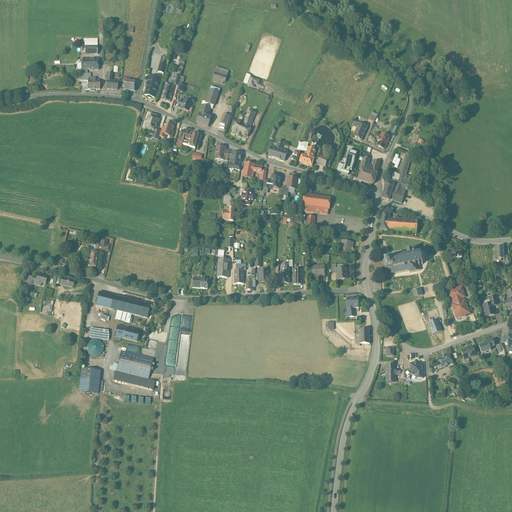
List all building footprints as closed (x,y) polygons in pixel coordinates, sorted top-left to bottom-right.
[(97,48),(85,48),(85,56),(97,56),(97,48)] [(98,61),(89,62),(89,72),(98,72),(98,61)] [(89,62),(81,62),(81,72),(89,72),(89,62)] [(167,67),(160,65),(158,74),(165,76),(167,67)] [(228,73),(217,69),(212,83),(218,85),(219,82),(225,84),(228,73)] [(161,81),(150,78),(148,86),(146,86),(146,88),(147,89),(145,97),(148,98),(148,99),(151,100),(152,99),(155,100),(161,81)] [(258,87),(260,81),(250,78),(247,88),(253,89),(254,86),(258,87)] [(90,82),(87,82),(87,85),(85,86),(85,92),(90,92),(90,93),(94,93),(94,92),(99,91),(99,82),(96,82),(90,82)] [(111,83),(107,82),(106,91),(117,92),(118,84),(111,83)] [(129,83),(125,83),(124,84),(124,87),(124,92),(134,93),(135,88),(135,84),(129,83)] [(175,89),(166,86),(161,102),(170,104),(175,89)] [(219,95),(210,92),(206,105),(209,106),(215,108),(219,95)] [(191,104),(184,102),(184,103),(180,102),(178,110),(181,111),(181,112),(189,114),(191,104)] [(206,105),(203,104),(200,114),(197,123),(208,127),(211,118),(208,117),(211,110),(208,109),(209,106),(206,105)] [(256,115),(250,112),(246,120),(252,123),(256,115)] [(230,116),(225,114),(222,123),(227,125),(230,116)] [(159,121),(149,117),(145,129),(147,132),(154,135),(155,131),(159,121)] [(244,125),(237,121),(232,131),(237,133),(236,135),(241,137),(242,135),(247,137),(251,128),(250,128),(252,123),(246,120),(244,125)] [(174,127),(167,125),(166,130),(162,129),(161,132),(159,137),(165,139),(166,136),(172,137),(174,132),(172,132),(174,127)] [(367,128),(358,125),(356,130),(353,139),(361,142),(367,128)] [(161,132),(155,131),(154,135),(152,139),(158,141),(159,137),(161,132)] [(193,134),(193,135),(189,133),(190,132),(186,131),(186,132),(182,131),(178,143),(182,144),(182,143),(190,146),(189,148),(195,150),(199,135),(193,134)] [(389,139),(381,135),(376,147),(384,151),(389,139)] [(225,148),(217,147),(215,159),(224,160),(225,151),(225,148)] [(276,148),(271,147),(268,157),(277,159),(279,149),(276,148)] [(316,150),(308,147),(306,153),(305,156),(313,159),(316,150)] [(242,153),(233,149),(232,153),(231,159),(230,164),(229,170),(240,171),(241,166),(240,166),(242,153)] [(281,150),(279,149),(277,159),(284,161),(287,152),(281,150)] [(201,161),(202,155),(193,153),(192,159),(201,161)] [(302,155),(301,155),(299,162),(302,163),(302,165),(308,166),(308,165),(312,166),(314,159),(313,159),(305,156),(302,155)] [(328,159),(319,155),(316,163),(325,166),(328,159)] [(398,184),(397,185),(402,186),(404,180),(405,177),(412,157),(407,155),(398,184)] [(395,166),(394,168),(397,170),(400,161),(397,160),(398,157),(395,156),(392,165),(395,166)] [(373,167),(368,166),(370,161),(364,159),(362,169),(361,168),(357,180),(372,184),(374,184),(377,173),(379,164),(374,162),(373,167)] [(254,165),(245,163),(242,177),(252,179),(254,167),(254,165)] [(277,176),(276,176),(272,176),(271,183),(270,187),(270,190),(272,190),(272,188),(279,189),(281,177),(280,177),(279,176),(277,176)] [(411,179),(405,177),(404,180),(402,186),(408,188),(410,182),(411,179)] [(297,179),(289,178),(287,187),(287,189),(289,189),(296,190),(297,179)] [(392,179),(388,178),(382,199),(389,201),(395,183),(396,180),(392,179)] [(398,184),(395,183),(389,201),(392,202),(393,201),(402,204),(406,190),(407,191),(408,188),(402,186),(397,185),(398,184)] [(242,193),(241,201),(252,203),(253,195),(242,193)] [(330,198),(304,194),(302,212),(326,215),(326,209),(329,210),(330,198)] [(390,213),(381,212),(380,231),(388,232),(388,231),(389,214),(390,213)] [(417,221),(398,219),(398,214),(389,214),(388,231),(416,234),(417,221)] [(316,218),(308,217),(305,232),(313,233),(316,218)] [(438,229),(430,227),(426,240),(434,242),(438,229)] [(352,243),(341,241),(340,247),(342,248),(341,254),(351,255),(353,246),(352,246),(352,243)] [(97,245),(93,244),(92,248),(92,250),(92,253),(91,253),(89,268),(95,269),(97,254),(96,254),(96,251),(109,253),(110,246),(106,246),(100,245),(97,245)] [(500,259),(504,259),(504,246),(494,247),(494,260),(500,260),(500,259)] [(460,249),(448,251),(449,259),(461,256),(460,249)] [(412,252),(407,253),(405,253),(388,256),(388,258),(387,258),(388,262),(382,263),(383,266),(385,265),(386,270),(383,270),(384,272),(389,271),(389,274),(391,274),(391,275),(410,272),(410,273),(420,272),(419,265),(421,264),(423,265),(422,264),(423,261),(425,261),(424,260),(423,258),(424,256),(423,257),(420,255),(421,254),(420,254),(420,255),(417,256),(417,254),(416,255),(416,256),(415,256),(415,254),(412,255),(412,252)] [(229,260),(219,260),(218,269),(228,270),(229,260)] [(246,265),(236,265),(236,271),(234,271),(234,275),(244,275),(244,271),(246,271),(246,265)] [(323,267),(311,268),(312,278),(324,277),(323,267)] [(284,272),(281,272),(280,272),(280,273),(280,284),(289,284),(289,268),(285,268),(285,272),(284,272)] [(228,270),(218,269),(218,278),(227,278),(228,270)] [(347,269),(337,269),(337,280),(346,280),(346,276),(347,276),(347,269)] [(269,270),(259,271),(259,284),(269,283),(269,270)] [(303,270),(294,270),(294,285),(303,285),(303,270)] [(31,277),(26,275),(22,283),(28,285),(31,277)] [(47,277),(38,275),(37,279),(36,283),(45,285),(47,277)] [(244,275),(234,275),(234,285),(244,285),(244,275)] [(37,279),(32,277),(28,285),(26,288),(30,290),(33,282),(36,283),(37,279)] [(74,282),(62,279),(60,285),(72,288),(74,282)] [(201,279),(193,279),(193,289),(197,289),(197,284),(201,285),(201,279)] [(209,280),(201,279),(201,285),(197,284),(197,289),(208,290),(209,280)] [(461,287),(448,292),(452,302),(453,302),(454,305),(452,306),(456,318),(459,317),(460,318),(465,316),(465,315),(469,314),(465,301),(463,302),(462,299),(465,298),(461,287)] [(421,289),(413,291),(415,298),(423,296),(421,289)] [(142,304),(98,293),(95,306),(117,312),(131,315),(147,319),(148,314),(140,312),(142,304)] [(510,300),(506,301),(505,300),(504,299),(505,299),(505,298),(505,296),(504,296),(501,296),(500,297),(501,299),(501,300),(503,299),(503,300),(502,301),(503,302),(502,302),(504,311),(511,309),(511,297),(510,298),(510,300)] [(496,297),(489,299),(490,304),(492,304),(493,307),(498,306),(496,297)] [(358,298),(346,299),(347,310),(345,310),(346,318),(349,318),(348,313),(354,312),(353,309),(359,309),(359,305),(361,305),(360,301),(358,301),(358,298)] [(52,302),(44,302),(43,305),(48,306),(47,312),(51,313),(52,302)] [(150,305),(142,304),(140,312),(148,314),(150,305)] [(490,304),(483,306),(486,317),(495,315),(493,307),(492,304),(490,304)] [(131,315),(117,312),(115,320),(129,323),(131,315)] [(432,336),(442,332),(437,321),(428,325),(432,336)] [(139,332),(118,327),(115,336),(121,338),(137,342),(139,332)] [(370,329),(359,329),(359,345),(370,345),(370,329)] [(108,333),(90,330),(89,338),(108,341),(109,335),(108,333)] [(95,340),(93,340),(92,340),(90,341),(89,342),(88,343),(87,344),(87,346),(86,347),(86,349),(86,350),(87,351),(87,353),(88,354),(89,355),(91,356),(92,357),(93,357),(95,357),(96,357),(98,357),(99,356),(100,355),(101,354),(102,353),(103,351),(103,350),(103,348),(103,347),(103,345),(102,344),(101,343),(100,342),(99,341),(98,340),(96,340),(95,340)] [(491,340),(483,343),(483,345),(478,346),(482,354),(490,351),(489,348),(494,346),(491,340)] [(177,364),(177,349),(167,348),(167,364),(177,364)] [(472,348),(462,352),(465,360),(476,356),(475,356),(472,348)] [(153,360),(121,352),(117,366),(113,365),(112,369),(116,370),(116,372),(148,380),(153,360)] [(446,357),(442,358),(442,359),(439,360),(439,361),(442,368),(445,366),(447,367),(448,366),(449,365),(452,364),(449,356),(446,357)] [(439,361),(434,363),(437,371),(443,369),(442,368),(439,361)] [(422,364),(410,364),(410,365),(410,371),(410,376),(416,376),(416,379),(423,379),(422,379),(422,365),(422,364)] [(395,365),(386,366),(386,369),(387,372),(386,372),(386,376),(395,376),(400,376),(400,371),(395,371),(395,365)] [(100,372),(81,370),(79,393),(97,395),(100,372)] [(148,380),(116,372),(114,381),(152,391),(155,382),(148,380)]
